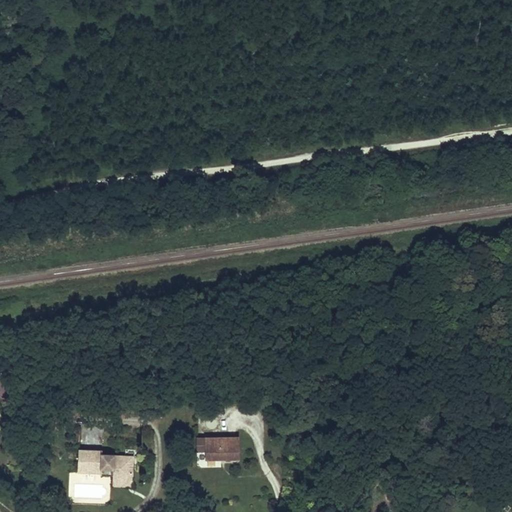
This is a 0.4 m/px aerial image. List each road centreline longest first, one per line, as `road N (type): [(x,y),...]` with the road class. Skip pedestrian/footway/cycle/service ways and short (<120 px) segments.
road 1 (track): [(511,132),(71,187),(0,207)]
road 2 (track): [(511,239),(19,289)]
